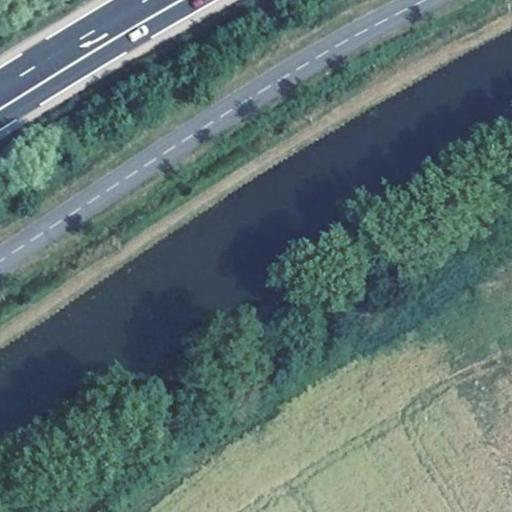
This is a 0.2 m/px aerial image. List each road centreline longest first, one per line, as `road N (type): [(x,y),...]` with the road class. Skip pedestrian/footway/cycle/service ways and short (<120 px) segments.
road 1 (tertiary): [(425,0),(264,89),(0,261)]
road 2 (primary): [(0,99),(163,0)]
